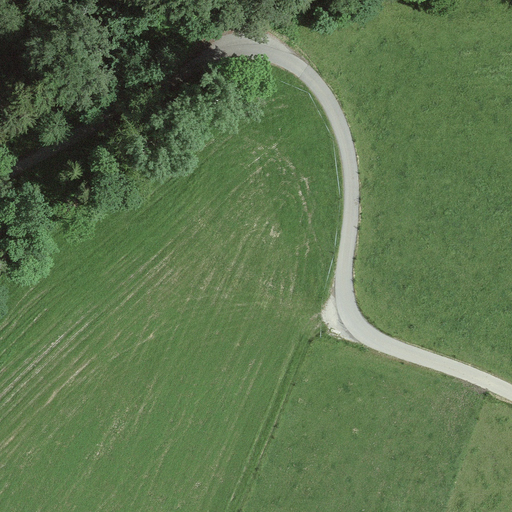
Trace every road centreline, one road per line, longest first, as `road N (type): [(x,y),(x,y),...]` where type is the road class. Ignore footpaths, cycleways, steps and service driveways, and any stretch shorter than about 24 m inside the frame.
road 1 (residential): [(511,393),(371,337),(355,323),(344,284),(351,181),(342,130),(315,82),(276,56),(245,51),(209,59),(0,175)]
road 2 (track): [(230,511),(306,338),(347,310)]
